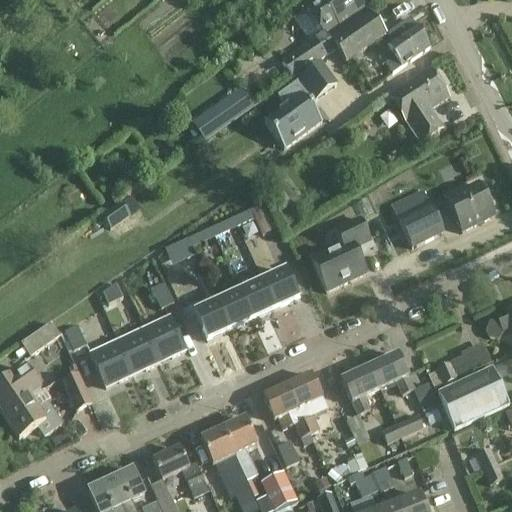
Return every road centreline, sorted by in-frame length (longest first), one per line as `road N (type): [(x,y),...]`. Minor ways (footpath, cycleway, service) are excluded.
road 1 (residential): [(0,490),(129,443),(511,258)]
road 2 (unclassified): [(511,135),(441,0)]
